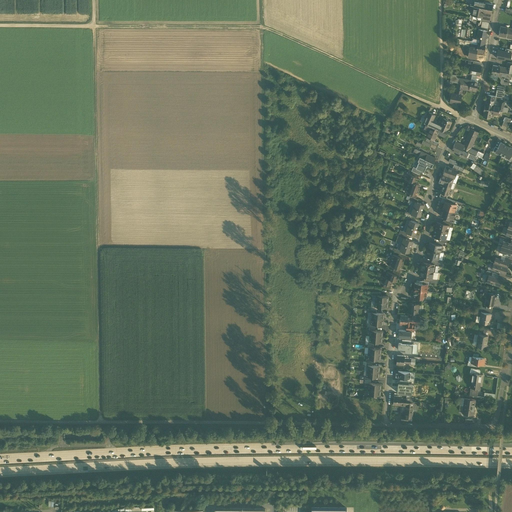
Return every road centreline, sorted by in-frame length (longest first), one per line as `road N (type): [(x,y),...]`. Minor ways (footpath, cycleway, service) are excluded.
road 1 (residential): [(468,119),(445,151),(428,194),(432,212),(407,284),(394,298),(385,424),(490,424),(511,343)]
road 2 (motorway): [(0,471),(511,463)]
road 3 (track): [(442,108),(261,27),(0,25)]
road 4 (track): [(261,0),(268,423)]
road 5 (track): [(100,421),(93,0)]
road 6 (track): [(385,424),(0,420)]
road 7 (motorway): [(322,449),(0,460)]
road 8 (motorway): [(511,452),(322,449)]
road 9 (motorway): [(511,446),(322,449)]
road 10 (residential): [(468,119),(483,88),(500,0)]
